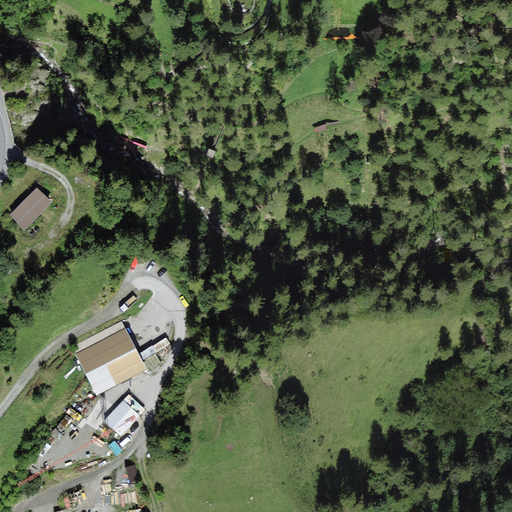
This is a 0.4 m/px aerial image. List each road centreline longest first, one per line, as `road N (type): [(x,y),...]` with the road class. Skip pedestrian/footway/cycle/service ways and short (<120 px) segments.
road 1 (track): [(0,155),(56,174),(70,197),(61,225),(40,246),(25,251),(15,241)]
road 2 (track): [(136,443),(122,460),(16,511)]
